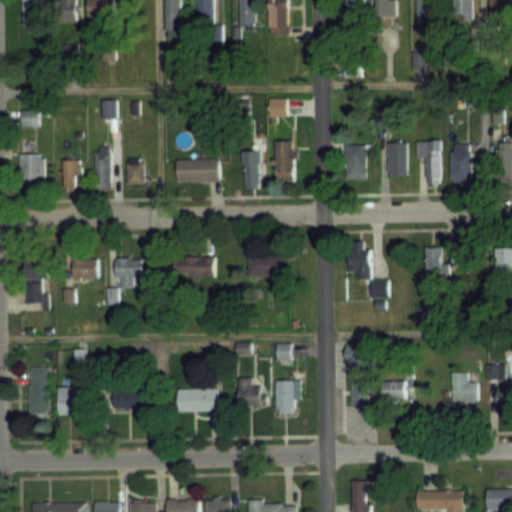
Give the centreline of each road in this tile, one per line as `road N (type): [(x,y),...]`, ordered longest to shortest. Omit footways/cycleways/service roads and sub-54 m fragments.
road 1 (residential): [(511,208),(0,218)]
road 2 (residential): [(511,448),(0,458)]
road 3 (residential): [(323,511),(317,0)]
